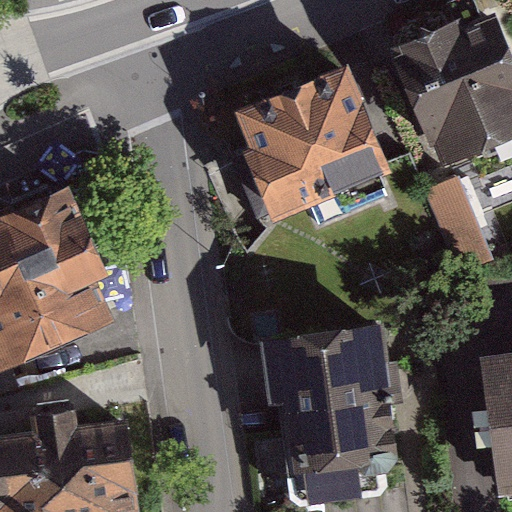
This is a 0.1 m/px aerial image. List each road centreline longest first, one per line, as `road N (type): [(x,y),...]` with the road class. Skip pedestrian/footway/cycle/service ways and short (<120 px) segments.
road 1 (residential): [(206,511),(155,100),(121,23)]
road 2 (tertiary): [(121,23),(0,65)]
